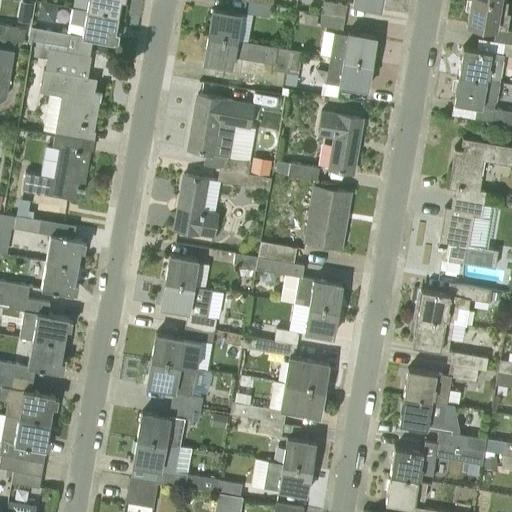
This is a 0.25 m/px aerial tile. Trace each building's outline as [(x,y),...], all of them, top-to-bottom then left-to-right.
[(88,0),(86,10),(117,16),(119,0),(88,0)] [(321,13),(344,17),(346,4),(323,0),(321,13)] [(379,8),(380,0),(351,0),(351,4),(379,8)] [(507,2),(499,0),(497,0),(469,0),(466,23),(494,28),(492,40),(504,42),(511,43),(511,30),(506,30),(509,13),(505,13),(507,2)] [(269,16),(271,4),(248,1),(246,12),(251,13),(269,16)] [(71,8),(67,32),(82,34),(81,37),(96,39),(112,42),(114,42),(115,32),(114,32),(117,16),(86,10),(71,8)] [(207,35),(236,40),(240,14),(212,9),(207,35)] [(318,15),(305,13),(304,22),(316,24),(318,15)] [(342,29),(344,17),(321,13),(319,25),(342,29)] [(0,36),(28,42),(28,39),(30,29),(19,26),(0,23),(0,36)] [(64,45),(67,34),(31,27),(30,27),(30,29),(28,39),(36,40),(50,43),(64,45)] [(328,56),(370,63),(375,36),(346,32),(345,34),(333,31),(328,56)] [(290,49),(246,42),(236,40),(207,35),(203,62),(231,67),(233,57),(273,64),(272,71),(286,73),(290,49)] [(50,43),(36,40),(33,56),(47,59),(50,43)] [(511,55),(511,43),(504,42),(502,54),(503,54),(511,55)] [(64,45),(50,43),(47,59),(45,68),(43,68),(39,92),(49,93),(42,130),(54,133),(86,138),(88,126),(93,127),(92,129),(93,130),(101,89),(94,88),(96,78),(85,76),(89,55),(87,55),(88,49),(64,45)] [(0,80),(8,82),(13,50),(0,47),(0,80)] [(462,47),(457,74),(498,82),(503,54),(502,54),(490,52),(462,47)] [(290,49),(286,73),(297,74),(301,51),(297,51),(290,49)] [(366,89),(370,63),(328,56),(324,82),(337,84),(337,85),(366,89)] [(452,102),(476,106),(481,106),(482,98),(495,100),(498,82),(457,74),(452,102)] [(219,167),(249,171),(250,159),(230,156),(235,125),(249,127),(253,104),(196,94),(187,148),(206,151),(203,164),(219,167)] [(476,106),(474,118),(511,124),(511,111),(494,109),(481,106),(476,106)] [(352,172),(361,117),(320,111),(316,135),(331,137),(326,168),(352,172)] [(83,150),(86,138),(54,133),(52,146),(59,147),(53,177),(25,171),(22,190),(75,199),(76,188),(83,189),(90,149),(89,149),(89,151),(83,150)] [(451,198),(483,203),(485,191),(478,189),(483,160),(511,165),(511,162),(511,146),(461,138),(460,148),(454,147),(447,188),(453,189),(451,198)] [(268,175),(271,159),(251,156),(249,171),(268,175)] [(316,180),(318,167),(277,160),(275,171),(287,173),(287,175),(316,180)] [(271,175),(249,171),(219,167),(217,179),(220,180),(220,181),(237,184),(246,185),(245,187),(269,191),(271,175)] [(217,212),(203,209),(208,178),(183,173),(173,228),(213,235),(217,212)] [(339,247),(349,191),(311,185),(302,241),(339,247)] [(32,199),(20,197),(17,213),(28,216),(32,199)] [(480,217),(483,203),(451,198),(449,208),(443,207),(437,248),(443,249),(441,258),(494,267),(496,259),(497,250),(468,245),(473,215),(480,217)] [(38,232),(40,220),(15,215),(13,228),(38,232)] [(45,262),(77,267),(80,250),(79,249),(81,240),(82,239),(65,236),(65,234),(61,234),(61,236),(49,234),(45,262)] [(256,256),(293,262),(296,247),(259,240),(256,256)] [(254,268),(256,256),(234,252),(231,264),(254,268)] [(164,281),(193,286),(198,259),(169,254),(164,281)] [(303,264),(293,262),(256,256),(254,268),(298,276),(293,302),(307,305),(336,310),(340,284),(300,277),(303,264)] [(460,261),(446,259),(444,270),(458,272),(460,261)] [(74,282),(77,267),(45,262),(41,287),(51,289),(51,291),(55,291),(56,290),(72,293),(72,292),(73,282),(74,282)] [(28,285),(4,281),(2,292),(27,297),(28,285)] [(211,289),(193,286),(164,281),(159,307),(187,312),(185,325),(190,326),(213,330),(215,317),(206,316),(211,289)] [(416,316),(453,322),(464,324),(469,298),(488,302),(489,298),(490,290),(448,282),(446,293),(420,290),(416,316)] [(0,305),(36,312),(31,340),(63,346),(66,329),(68,319),(67,319),(68,317),(52,314),(54,301),(27,297),(2,292),(0,303),(0,305)] [(331,336),(336,310),(307,305),(303,331),(331,336)] [(448,351),(453,322),(416,316),(415,319),(413,331),(411,344),(448,351)] [(211,342),(213,330),(190,326),(188,338),(211,342)] [(273,339),(296,343),(298,331),(275,327),(273,339)] [(150,360),(196,367),(197,367),(179,364),(183,338),(155,333),(150,360)] [(296,343),(273,339),(243,334),(241,347),(288,354),(284,382),(294,384),(323,388),(327,363),(294,357),(296,343)] [(31,340),(27,365),(34,367),(58,371),(58,370),(59,370),(61,362),(60,362),(63,346),(31,340)] [(448,364),(476,369),(484,370),(487,356),(451,350),(448,364)] [(511,361),(510,361),(498,359),(496,371),(511,373),(511,361)] [(0,360),(0,371),(13,374),(15,363),(0,360)] [(206,369),(196,367),(150,360),(145,386),(172,390),(170,403),(200,407),(206,369)] [(475,380),(476,369),(448,364),(447,375),(407,368),(402,395),(445,403),(450,375),(475,380)] [(33,377),(13,374),(0,371),(0,386),(9,388),(5,415),(18,417),(49,423),(52,406),(54,397),(53,396),(54,395),(38,392),(38,391),(33,390),(33,391),(31,391),(33,377)] [(511,374),(511,373),(496,371),(494,384),(510,387),(511,374)] [(285,409),(318,415),(323,388),(294,384),(284,382),(274,380),(269,408),(249,404),(251,394),(237,391),(235,402),(233,401),(231,414),(260,418),(283,421),(285,409)] [(435,441),(463,446),(465,435),(458,433),(459,429),(454,404),(445,403),(402,395),(397,423),(437,430),(435,441)] [(197,421),(200,407),(170,403),(168,416),(141,411),(136,438),(165,443),(180,445),(184,418),(197,421)] [(224,427),(227,414),(213,412),(211,424),(224,427)] [(46,439),(49,423),(18,417),(5,415),(1,437),(14,439),(13,444),(24,445),(24,447),(28,447),(28,446),(44,449),(44,448),(45,448),(47,439),(46,439)] [(280,435),(283,421),(260,418),(257,431),(280,435)] [(465,435),(463,446),(483,449),(485,438),(465,435)] [(280,462),(309,467),(314,441),(285,436),(280,462)] [(192,447),(180,445),(165,443),(136,438),(131,464),(160,469),(158,481),(185,486),(192,447)] [(511,441),(505,440),(502,453),(511,454),(511,441)] [(433,453),(434,453),(434,455),(461,460),(463,446),(435,441),(433,453)] [(430,480),(434,455),(434,453),(433,453),(393,446),(388,475),(427,481),(427,480),(430,480)] [(481,463),(483,449),(463,446),(461,460),(481,463)] [(511,454),(502,453),(500,466),(511,468),(511,454)] [(0,467),(12,469),(41,474),(43,462),(0,455),(0,457),(0,467)] [(496,455),(483,456),(484,468),(497,467),(496,455)] [(309,467),(280,462),(267,461),(262,486),(305,493),(309,467)] [(39,487),(41,474),(12,469),(10,482),(39,487)] [(384,501),(412,507),(413,506),(414,498),(423,500),(427,481),(388,475),(384,501)] [(126,489),(155,494),(157,482),(128,477),(126,489)] [(230,495),(239,496),(241,483),(218,479),(216,492),(230,495)] [(152,507),(155,494),(126,489),(124,502),(152,507)] [(226,511),(230,495),(216,492),(212,511),(226,511)] [(239,511),(242,496),(239,496),(230,495),(226,511),(239,511)] [(32,511),(38,511),(41,504),(18,498),(16,506),(33,510),(32,511)] [(301,511),(303,506),(275,501),(272,511),(301,511)]
